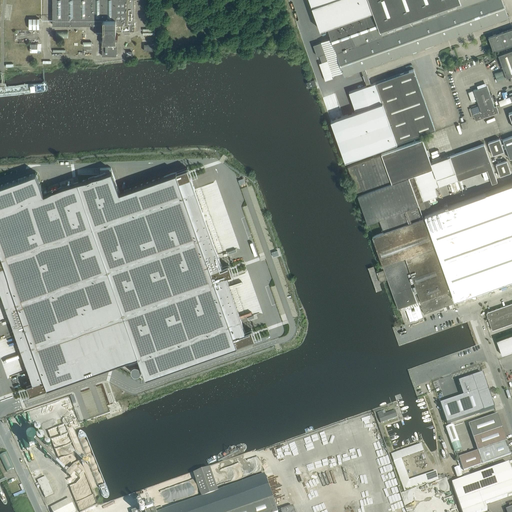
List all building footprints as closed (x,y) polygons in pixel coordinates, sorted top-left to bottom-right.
[(134,31),(134,0),(52,0),(53,25),(94,25),(94,31),(103,31),(103,40),(102,40),(102,56),(116,56),(116,55),(117,55),(116,47),(116,31),(124,31),(124,34),(130,34),(130,31),(134,31)] [(309,0),(320,29),(348,19),(349,20),(328,28),(344,75),(361,69),(367,85),(349,92),(356,111),(331,120),(345,161),(397,143),(435,129),(413,69),(375,82),(371,84),(365,68),(508,17),(502,0),(309,0)] [(39,29),(39,18),(29,18),(29,29),(39,29)] [(511,28),(488,37),(493,51),(511,44),(511,28)] [(321,42),(313,45),(317,56),(319,55),(322,62),(319,63),(325,80),(332,78),(332,75),(333,75),(327,60),(321,42)] [(511,49),(498,55),(503,70),(494,73),(497,81),(511,75),(511,49)] [(316,85),(314,79),(309,81),(306,82),(308,88),(311,87),(316,85)] [(494,107),(491,97),(487,85),(468,92),(472,102),(477,100),(478,105),(471,108),(473,114),(475,121),(499,113),(496,106),(494,107)] [(511,95),(510,96),(510,97),(498,101),(500,106),(511,101),(511,95)] [(511,136),(503,139),(510,158),(511,157),(511,136)] [(492,155),(504,151),(499,138),(488,142),(492,155)] [(435,187),(458,179),(450,156),(431,163),(422,139),(381,153),(382,154),(347,166),(368,223),(379,219),(384,232),(393,228),(424,218),(429,216),(426,210),(431,208),(428,199),(435,197),(436,201),(439,200),(438,195),(435,187)] [(497,181),(484,144),(450,156),(458,179),(458,180),(487,169),(492,183),(497,181)] [(433,168),(379,187),(389,214),(397,212),(426,294),(429,293),(432,301),(424,304),(423,304),(422,305),(422,306),(422,307),(422,308),(422,309),(423,309),(424,310),(425,310),(426,310),(434,307),(511,279),(511,183),(485,193),(470,152),(432,165),(433,168)] [(507,160),(496,164),(500,176),(511,172),(507,160)] [(37,173),(0,185),(0,287),(1,289),(2,294),(4,298),(5,302),(7,307),(8,310),(10,315),(17,336),(19,341),(20,345),(22,350),(23,354),(25,358),(26,363),(28,367),(33,382),(27,384),(28,388),(30,393),(127,359),(129,365),(140,361),(145,377),(254,339),(253,334),(251,329),(245,331),(240,317),(238,312),(237,308),(235,304),(234,300),(232,295),(230,291),(229,286),(227,282),(225,276),(232,274),(230,269),(228,265),(222,267),(217,252),(215,248),(214,243),(212,239),(211,235),(209,230),(208,226),(206,221),(202,209),(200,204),(199,200),(197,196),(196,191),(191,177),(189,172),(187,168),(120,192),(112,170),(106,172),(78,182),(44,194),(37,173)] [(511,303),(488,312),(487,314),(492,330),(511,322),(511,303)] [(511,333),(496,340),(502,355),(511,351),(511,333)] [(440,405),(447,425),(495,408),(483,374),(458,382),(463,397),(440,405)] [(397,417),(395,410),(383,415),(382,412),(377,414),(381,423),(397,417)] [(502,429),(497,415),(469,425),(473,438),(502,429)] [(506,442),(502,429),(473,438),(478,452),(506,442)] [(37,437),(36,436),(34,435),(32,434),(31,434),(29,435),(28,436),(27,438),(27,440),(27,441),(28,443),(29,444),(31,445),(33,445),(34,444),(36,443),(37,442),(37,440),(37,439),(37,437)] [(482,465),(511,455),(506,442),(478,452),(459,458),(464,472),(482,465)] [(402,461),(424,453),(421,446),(392,456),(404,493),(439,481),(437,473),(409,482),(402,461)] [(6,453),(0,455),(0,457),(7,472),(14,469),(6,453)] [(511,495),(511,473),(509,464),(452,484),(461,511),(482,511),(487,510),(485,505),(511,495)] [(463,477),(459,467),(454,469),(458,479),(463,477)] [(277,511),(264,475),(218,492),(210,468),(193,474),(202,498),(170,509),(162,511),(154,511),(155,511),(153,511),(152,511),(151,507),(145,509),(145,511),(139,511),(139,510),(132,511),(277,511)] [(45,477),(37,481),(45,497),(53,494),(45,477)] [(52,511),(74,511),(76,511),(69,499),(51,508),(52,511)]
